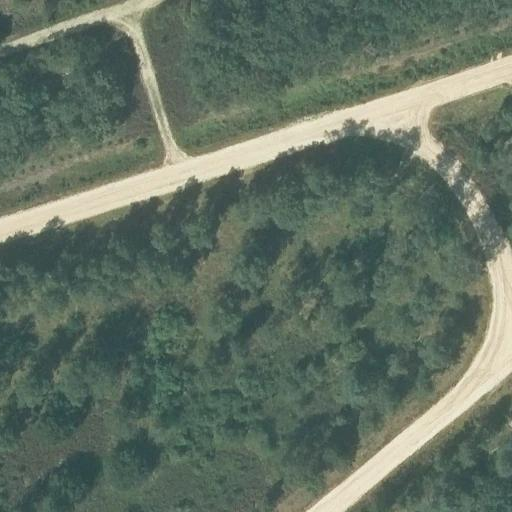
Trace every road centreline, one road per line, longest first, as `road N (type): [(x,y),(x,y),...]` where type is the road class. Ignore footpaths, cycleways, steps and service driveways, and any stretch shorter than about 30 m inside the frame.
road 1 (track): [(0,234),(399,106)]
road 2 (track): [(399,106),(494,238),(511,347)]
road 3 (track): [(511,355),(320,511)]
road 4 (track): [(163,0),(0,46)]
